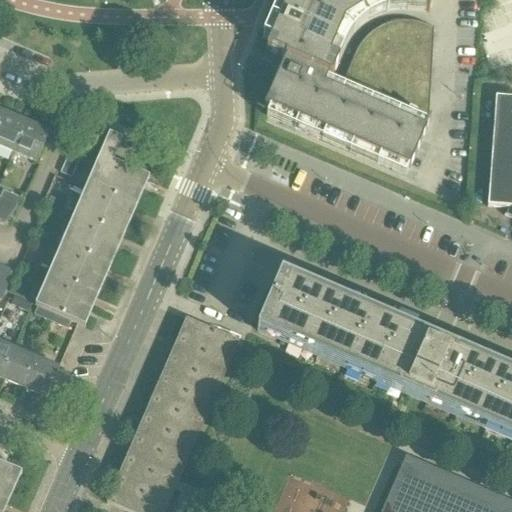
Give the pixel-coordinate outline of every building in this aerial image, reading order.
[(277,58),(257,106),(409,172),(425,133),(327,91),(351,35),(386,14),(428,16),(433,0),(288,0),(266,53),(277,58)] [(508,209),(507,215),(505,216),(504,217),(511,218),(511,100),(496,99),(487,208),(508,209)] [(0,148),(13,154),(26,124),(4,115),(0,123),(0,148)] [(36,165),(49,134),(26,124),(13,154),(36,165)] [(37,308),(54,315),(71,323),(85,328),(149,178),(113,163),(122,141),(109,135),(35,307),(37,308)] [(85,148),(74,144),(61,174),(72,179),(85,148)] [(2,194),(0,199),(0,201),(5,203),(16,208),(19,201),(2,194)] [(0,214),(0,226),(7,230),(16,208),(5,203),(0,214)] [(0,294),(5,296),(14,274),(3,269),(0,276),(0,294)] [(261,324),(257,333),(511,442),(511,383),(449,356),(456,340),(432,330),(425,346),(281,284),(283,279),(281,278),(273,295),(267,292),(255,321),(261,324)] [(32,305),(15,298),(11,306),(28,313),(32,305)] [(37,308),(34,316),(51,323),(54,315),(37,308)] [(68,330),(71,323),(54,315),(51,323),(68,330)] [(186,321),(107,504),(124,511),(160,511),(234,342),(186,321)] [(0,378),(13,349),(0,343),(0,378)] [(0,380),(22,390),(35,359),(13,349),(0,378),(0,380)] [(35,359),(22,390),(46,400),(59,369),(35,359)] [(511,511),(511,504),(405,457),(381,511),(511,511)] [(0,511),(5,511),(22,474),(0,464),(0,511)] [(185,488),(177,506),(186,510),(188,503),(200,508),(205,497),(185,488)]
